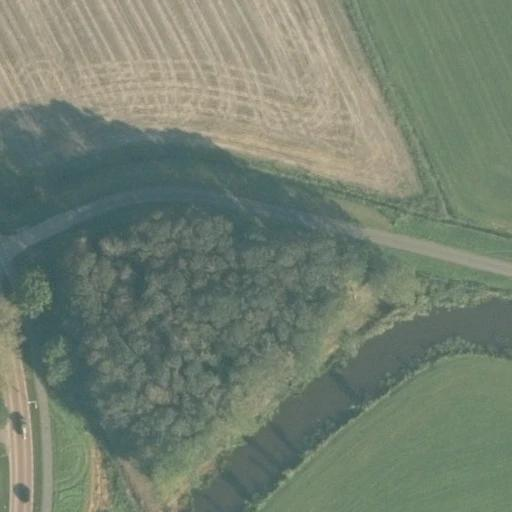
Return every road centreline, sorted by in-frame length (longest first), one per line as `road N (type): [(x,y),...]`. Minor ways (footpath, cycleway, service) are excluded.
road 1 (unclassified): [(0,253),(112,204),(180,194),(511,272)]
road 2 (secondary): [(23,511),(21,413),(0,316)]
